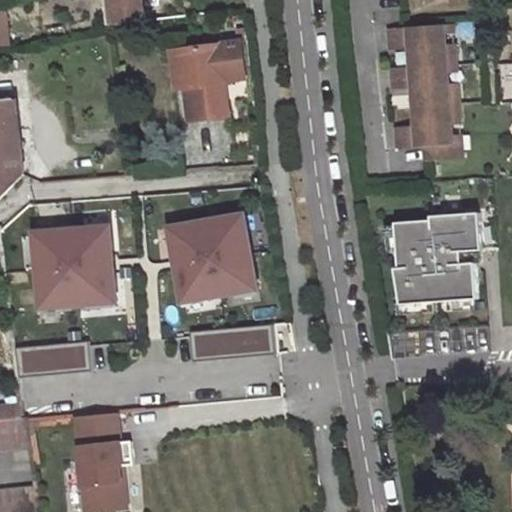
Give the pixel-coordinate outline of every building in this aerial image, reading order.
[(143,21),(140,0),(106,0),(109,25),(143,21)] [(453,22),(445,23),(447,44),(456,43),(453,22)] [(447,44),(445,23),(389,29),(391,48),(410,46),(418,45),(419,67),(448,64),(457,64),(456,43),(447,44)] [(180,51),(186,91),(191,122),(231,117),(226,82),(247,80),(243,43),(180,51)] [(410,46),(412,67),(419,67),(418,45),(410,46)] [(186,91),(180,51),(171,52),(176,92),(186,91)] [(450,84),(448,64),(419,67),(412,67),(392,69),(394,88),(414,86),(422,86),(423,105),(461,102),(459,83),(450,84)] [(450,84),(459,83),(457,64),(448,64),(450,84)] [(414,86),(414,107),(423,105),(422,86),(414,86)] [(0,205),(26,174),(18,100),(0,102),(0,205)] [(426,147),(427,161),(465,157),(464,150),(456,151),(453,125),(462,124),(461,102),(423,105),(425,127),(416,127),(398,128),(399,149),(426,147)] [(414,107),(416,127),(425,127),(423,105),(414,107)] [(464,150),(462,124),(453,125),(456,151),(464,150)] [(265,292),(251,211),(170,225),(183,305),(265,292)] [(436,221),(400,223),(403,269),(399,269),(405,305),(481,299),(479,264),(485,264),(484,251),(486,251),(484,213),(435,216),(436,221)] [(153,276),(148,225),(94,231),(95,241),(100,283),(153,276)] [(83,232),(90,285),(100,283),(95,241),(94,231),(83,232)] [(272,328),(193,332),(195,357),(273,353),(272,328)] [(20,347),(21,374),(92,371),(90,344),(20,347)] [(0,421),(26,419),(24,406),(0,408),(0,421)] [(77,415),(79,429),(119,425),(117,411),(77,415)] [(0,449),(32,446),(29,419),(26,419),(0,421),(0,449)] [(119,425),(79,429),(88,510),(128,506),(125,478),(122,478),(120,464),(135,462),(132,439),(121,440),(119,425)] [(82,511),(81,472),(65,473),(66,511),(82,511)] [(0,511),(41,511),(38,487),(0,490),(0,511)]
